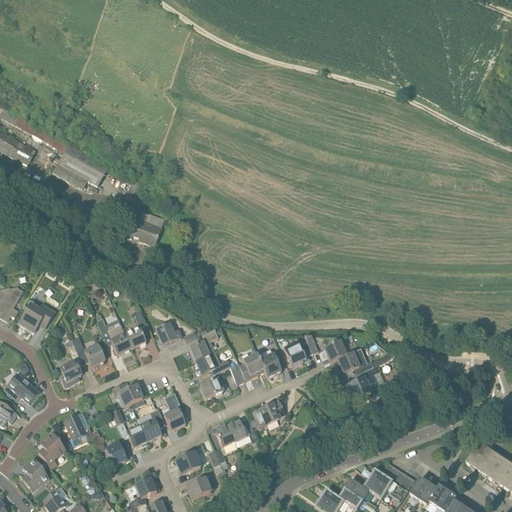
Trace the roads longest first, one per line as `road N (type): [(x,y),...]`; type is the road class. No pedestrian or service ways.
road 1 (tertiary): [(504,407),(499,377),(488,365),(427,356),(363,324),(267,325),(220,316),(91,258),(0,201)]
road 2 (track): [(511,149),(387,91),(244,51),(157,0)]
road 3 (residential): [(275,495),(377,448),(504,407)]
road 4 (residential): [(200,422),(164,367),(56,407)]
road 5 (residential): [(200,422),(312,374),(338,399)]
